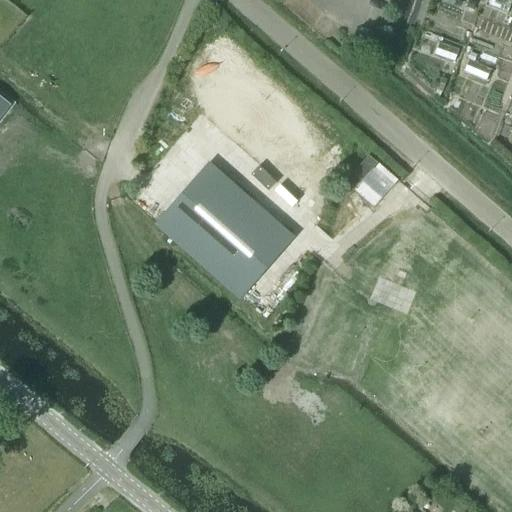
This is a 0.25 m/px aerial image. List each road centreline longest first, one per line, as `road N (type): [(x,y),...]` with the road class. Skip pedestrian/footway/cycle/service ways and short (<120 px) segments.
road 1 (unclassified): [(511,236),(240,0)]
road 2 (tertiary): [(158,511),(0,378)]
